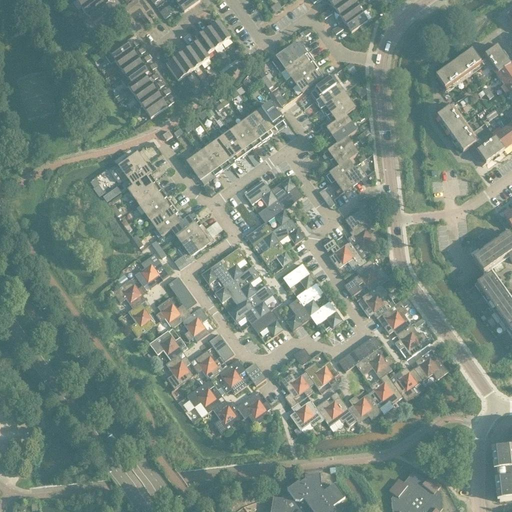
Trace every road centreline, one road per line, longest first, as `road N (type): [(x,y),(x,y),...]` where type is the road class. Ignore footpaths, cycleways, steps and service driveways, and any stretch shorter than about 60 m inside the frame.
road 1 (secondary): [(180,511),(0,259)]
road 2 (residential): [(331,220),(314,239),(315,250),(365,334),(339,352),(294,344),(264,363)]
road 3 (secondary): [(0,314),(140,511)]
road 4 (residential): [(264,363),(239,352),(190,285),(191,270),(236,238),(213,204)]
road 5 (tertiary): [(496,406),(405,275),(395,222)]
road 6 (residential): [(381,61),(335,56),(309,18),(264,48),(230,0)]
road 7 (tertiary): [(392,190),(381,61)]
